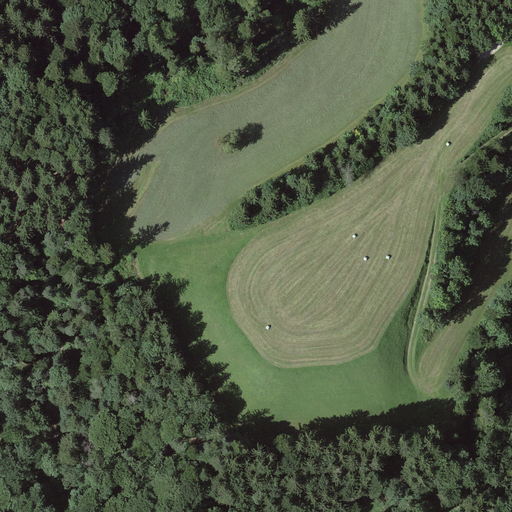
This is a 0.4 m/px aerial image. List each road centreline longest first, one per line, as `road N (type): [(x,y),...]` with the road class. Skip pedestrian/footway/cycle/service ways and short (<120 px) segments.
road 1 (track): [(487,55),(467,75),(444,131),(410,355),(415,379),(450,407),(471,443),(470,478),(452,511)]
road 2 (track): [(71,511),(72,466),(33,376),(21,367),(0,372)]
road 3 (track): [(511,33),(487,55),(471,51),(441,34),(425,0)]
